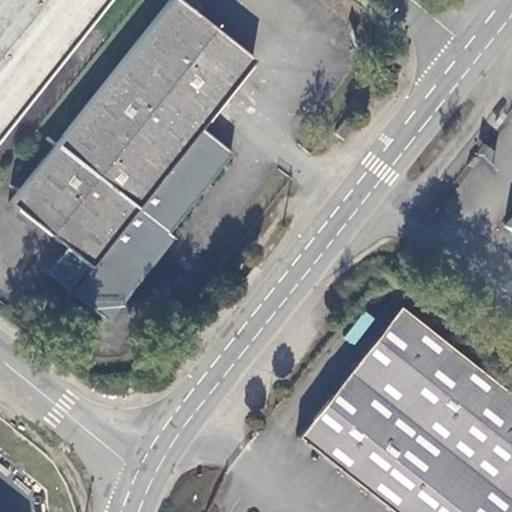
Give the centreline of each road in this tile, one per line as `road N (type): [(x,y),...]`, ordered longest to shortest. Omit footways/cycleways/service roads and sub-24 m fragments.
road 1 (tertiary): [(152,480),(177,434),(478,53)]
road 2 (unclassified): [(152,480),(0,359)]
